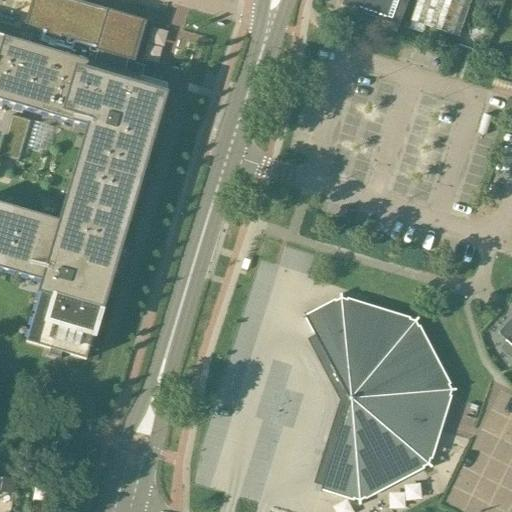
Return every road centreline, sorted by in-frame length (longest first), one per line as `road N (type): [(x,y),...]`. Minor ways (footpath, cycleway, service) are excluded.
road 1 (tertiary): [(121,511),(227,155)]
road 2 (residential): [(227,155),(493,236),(511,215)]
road 3 (tertiary): [(227,155),(275,0)]
